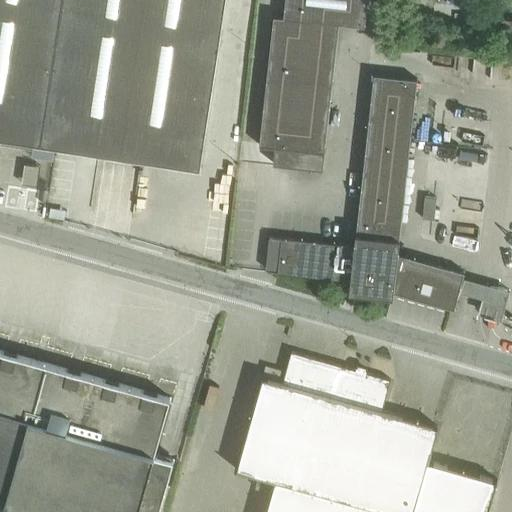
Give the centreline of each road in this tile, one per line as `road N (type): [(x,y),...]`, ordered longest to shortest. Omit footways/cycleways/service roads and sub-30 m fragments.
road 1 (unclassified): [(511,369),(0,224)]
road 2 (unknown): [(370,30),(350,182),(327,193),(251,182)]
road 3 (unknown): [(268,0),(251,182)]
road 4 (unknown): [(370,30),(441,52),(468,82),(511,95)]
